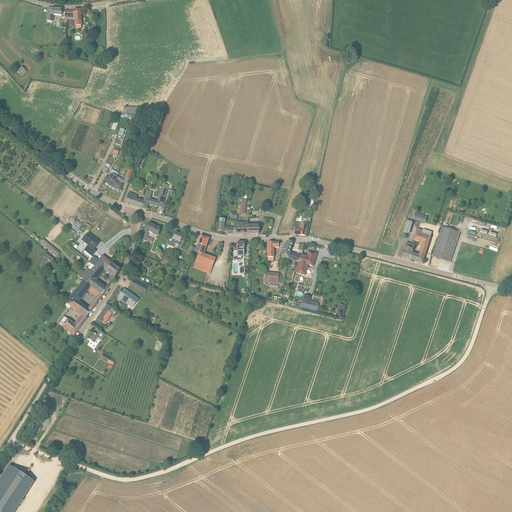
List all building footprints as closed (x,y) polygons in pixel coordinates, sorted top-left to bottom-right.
[(61,16),(61,10),(48,8),(47,13),(46,21),(52,22),(53,15),(61,16)] [(73,11),(65,10),(64,18),(67,19),(74,19),(75,19),(75,28),(81,28),(80,10),(73,10),(73,11)] [(23,76),(27,72),(22,66),(18,71),(23,76)] [(126,107),(126,114),(124,114),(124,117),(137,118),(138,107),(126,107)] [(110,174),(105,183),(108,185),(108,186),(111,188),(117,178),(114,176),(110,174)] [(119,191),(123,183),(124,182),(117,178),(111,188),(115,190),(115,189),(119,191)] [(158,203),(156,202),(150,200),(152,192),(146,191),(145,194),(144,199),(143,202),(141,209),(146,210),(148,204),(157,207),(158,207),(158,206),(157,206),(158,203)] [(242,199),(241,205),(239,213),(244,214),(247,199),(246,199),(248,192),(245,191),(242,199)] [(127,196),(125,203),(141,209),(143,202),(127,196)] [(239,213),(241,205),(239,204),(237,214),(232,213),(230,218),(236,219),(237,215),(239,215),(239,213)] [(414,219),(423,222),(425,217),(415,214),(414,219)] [(235,227),(224,226),(225,220),(219,219),(218,231),(223,232),(226,233),(226,234),(226,235),(226,234),(233,235),(234,230),(235,227)] [(409,234),(413,222),(407,220),(403,232),(409,234)] [(233,235),(248,235),(248,225),(248,223),(236,223),(235,227),(234,230),(233,235)] [(145,231),(144,234),(147,235),(148,232),(152,233),(152,234),(158,236),(160,228),(154,227),(154,226),(147,224),(145,231)] [(300,227),(292,226),(290,234),(294,235),(305,236),(307,225),(301,224),(300,227)] [(258,225),(248,225),(248,235),(258,235),(258,225)] [(432,256),(450,262),(460,232),(449,229),(450,227),(447,226),(446,228),(442,226),(432,256)] [(412,253),(410,259),(422,263),(432,233),(423,230),(423,231),(417,229),(413,240),(419,242),(423,243),(419,256),(412,253)] [(178,245),(182,235),(175,232),(173,238),(169,237),(167,245),(174,248),(175,244),(178,245)] [(93,250),(98,243),(99,242),(97,241),(96,242),(92,238),(93,237),(91,236),(90,237),(88,234),(82,241),(87,245),(84,250),(89,254),(92,256),(95,252),(93,250)] [(203,254),(208,239),(200,236),(198,244),(200,245),(199,248),(200,248),(193,267),(197,269),(210,274),(215,259),(203,254)] [(58,256),(61,251),(44,239),(40,244),(58,256)] [(279,242),(267,242),(267,250),(267,258),(273,258),(273,248),(279,248),(279,242)] [(293,243),(286,242),(281,257),(297,262),(295,271),(296,272),(299,262),(299,263),(300,258),(300,257),(289,254),(293,243)] [(233,251),(233,256),(244,256),(244,251),(244,243),(237,243),(237,251),(233,251)] [(401,257),(410,259),(412,253),(415,245),(406,243),(401,257)] [(45,256),(52,262),(55,258),(48,252),(45,256)] [(312,266),(313,267),(314,260),(316,255),(308,252),(306,258),(300,256),(300,257),(300,258),(299,263),(299,262),(296,272),(296,273),(300,274),(299,275),(300,275),(300,274),(304,275),(306,269),(307,266),(308,266),(312,267),(312,266)] [(97,264),(99,261),(93,257),(91,259),(89,262),(92,264),(95,267),(97,264)] [(99,261),(97,264),(105,270),(104,271),(106,272),(111,264),(103,257),(99,261)] [(98,278),(104,271),(105,270),(97,264),(95,267),(92,264),(87,270),(98,278)] [(114,278),(120,270),(111,264),(106,272),(114,278)] [(145,270),(135,267),(134,273),(143,277),(145,270)] [(102,296),(107,289),(96,281),(98,278),(87,270),(85,272),(82,270),(78,276),(83,280),(102,296)] [(265,283),(278,284),(279,274),(266,273),(265,283)] [(92,309),(94,306),(92,304),(88,309),(78,302),(80,299),(81,299),(88,290),(97,297),(95,299),(94,301),(97,303),(102,296),(83,280),(66,303),(71,307),(76,310),(76,311),(78,308),(87,315),(92,309)] [(117,297),(130,307),(136,298),(123,289),(117,297)] [(273,296),(272,301),(280,303),(281,298),(282,294),(279,294),(278,297),(273,296)] [(301,304),(309,305),(318,307),(319,303),(310,301),(310,297),(303,296),(301,304)] [(343,314),(345,305),(340,303),(337,312),(343,314)] [(107,305),(95,322),(99,326),(101,323),(104,324),(114,310),(112,309),(112,308),(107,305)] [(69,333),(74,336),(87,319),(85,318),(87,315),(78,308),(76,311),(76,310),(74,312),(80,316),(73,325),(63,316),(58,323),(69,333)] [(105,335),(98,330),(94,335),(92,332),(87,339),(90,341),(87,345),(94,350),(101,340),(101,341),(105,335)] [(107,362),(112,365),(114,362),(109,359),(110,358),(103,354),(100,358),(107,362)] [(50,412),(46,417),(50,420),(54,415),(50,412)] [(15,511),(34,480),(8,465),(0,479),(0,511),(15,511)]
